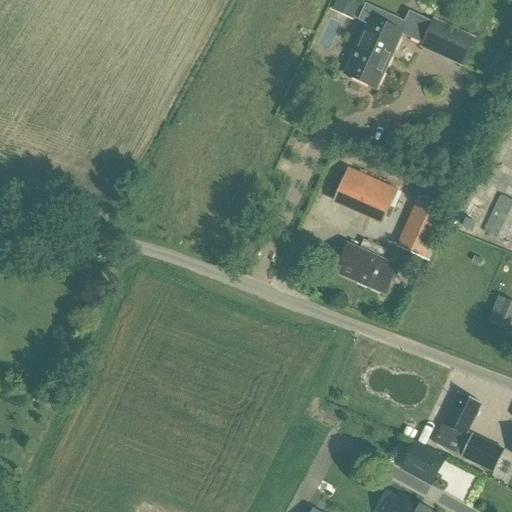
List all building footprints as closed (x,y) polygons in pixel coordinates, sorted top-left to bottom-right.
[(335,0),(334,3),(354,12),(360,0),(359,0),(335,0)] [(405,24),(366,6),(359,21),(368,25),(345,75),(376,89),(401,34),(423,44),(433,24),(410,13),(405,24)] [(433,24),(423,44),(422,47),(423,48),(425,44),(448,55),(446,59),(462,66),(474,39),(434,21),(433,24)] [(398,191),(350,171),(336,205),(384,226),(398,191)] [(30,178),(22,198),(53,210),(60,189),(30,178)] [(511,200),(501,196),(483,232),(504,242),(511,224),(511,200)] [(444,211),(416,199),(406,223),(434,235),(444,211)] [(349,246),(337,273),(386,295),(397,268),(388,264),(392,256),(362,243),(358,251),(349,246)] [(399,249),(394,260),(418,271),(423,259),(399,249)] [(511,303),(499,299),(490,323),(505,329),(511,310),(511,303)] [(459,394),(434,444),(456,455),(481,404),(459,394)] [(413,427),(410,437),(431,445),(435,434),(413,427)] [(391,431),(383,446),(396,453),(403,438),(391,431)] [(472,435),(461,458),(494,474),(505,452),(472,435)] [(430,485),(444,460),(416,445),(403,470),(430,485)] [(426,511),(421,509),(423,506),(422,506),(420,509),(403,499),(396,511),(426,511)]
